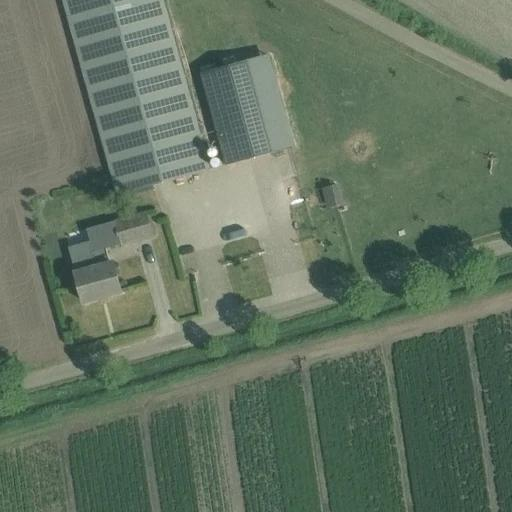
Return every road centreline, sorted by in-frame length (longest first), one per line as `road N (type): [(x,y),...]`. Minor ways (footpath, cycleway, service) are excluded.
road 1 (unclassified): [(0,392),(511,246)]
road 2 (unclassified): [(511,86),(344,0)]
